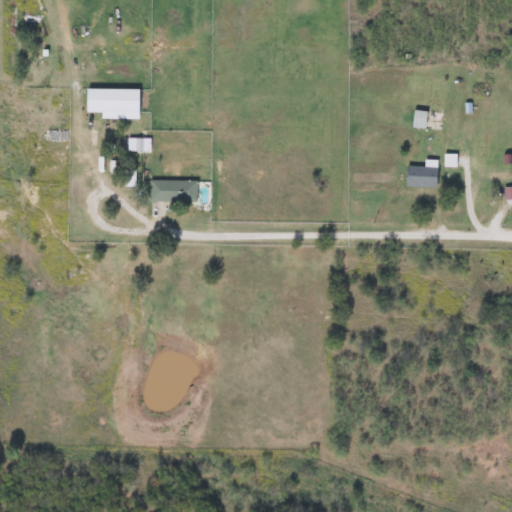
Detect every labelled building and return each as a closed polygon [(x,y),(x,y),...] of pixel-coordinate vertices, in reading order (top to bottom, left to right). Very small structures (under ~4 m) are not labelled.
[(424,128),(426,111),(412,109),(411,127),(424,128)] [(68,143),(68,128),(48,128),(48,143),(68,143)] [(435,166),(405,165),(404,186),(435,186),(435,166)] [(148,201),(195,201),(195,180),(148,180),(148,201)] [(511,187),(502,187),(502,199),(511,198),(511,187)]
